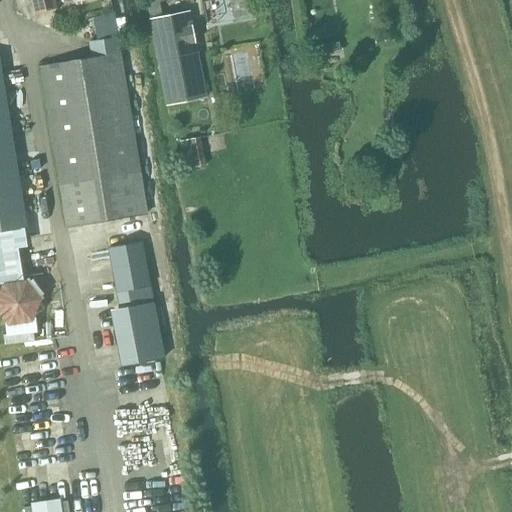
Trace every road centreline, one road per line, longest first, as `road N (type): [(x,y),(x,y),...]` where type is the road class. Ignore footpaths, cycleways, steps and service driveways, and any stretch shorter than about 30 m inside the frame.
road 1 (unknown): [(7,0),(36,87),(52,215),(101,450)]
road 2 (track): [(511,458),(490,462),(462,451),(389,377),(317,382),(245,362),(212,362)]
road 3 (track): [(449,0),(477,81),(511,275)]
